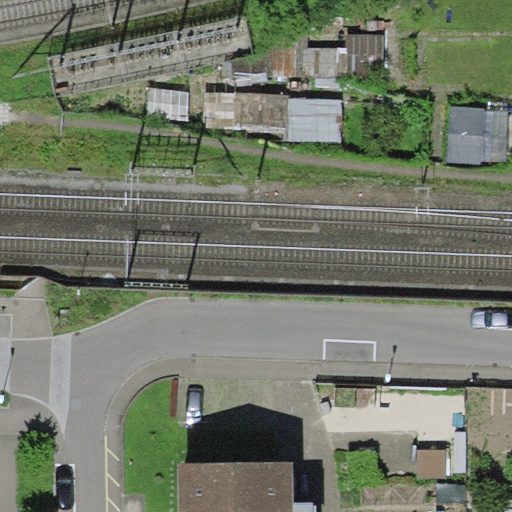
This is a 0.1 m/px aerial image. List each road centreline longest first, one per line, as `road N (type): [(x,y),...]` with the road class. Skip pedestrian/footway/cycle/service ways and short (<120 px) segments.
road 1 (residential): [(83,369),(139,334),(167,327),(511,338)]
road 2 (residential): [(83,369),(86,511)]
